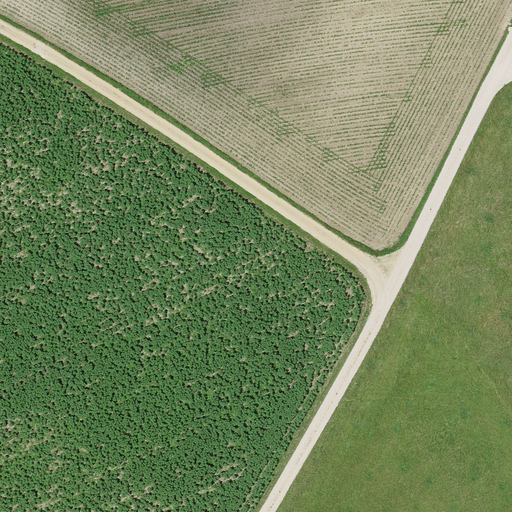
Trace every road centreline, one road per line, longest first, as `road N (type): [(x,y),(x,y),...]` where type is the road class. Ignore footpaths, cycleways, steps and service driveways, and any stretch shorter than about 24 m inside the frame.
road 1 (track): [(511,49),(266,511)]
road 2 (track): [(393,275),(102,81),(0,28)]
